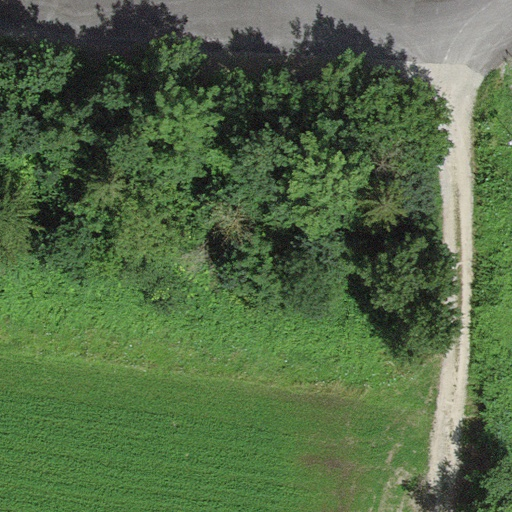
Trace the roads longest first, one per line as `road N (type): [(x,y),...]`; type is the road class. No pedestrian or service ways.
road 1 (track): [(511,29),(456,59),(461,511)]
road 2 (track): [(456,59),(204,71),(0,31)]
